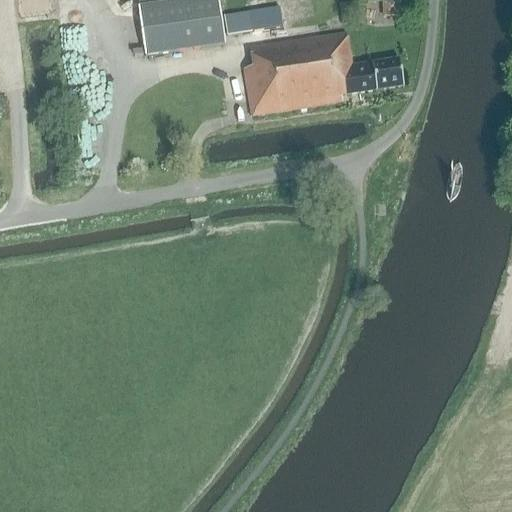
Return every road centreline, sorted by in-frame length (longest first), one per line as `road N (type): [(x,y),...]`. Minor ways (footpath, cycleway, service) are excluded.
road 1 (unclassified): [(0,221),(346,161)]
road 2 (residential): [(346,161),(387,140),(412,108),(432,0)]
